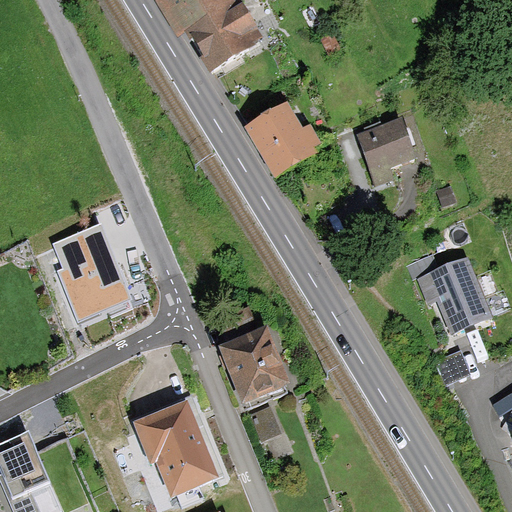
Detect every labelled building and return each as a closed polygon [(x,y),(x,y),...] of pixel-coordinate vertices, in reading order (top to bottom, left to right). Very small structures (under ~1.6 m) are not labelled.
[(186,38),(211,79),(257,51),(256,48),(265,42),(239,0),(158,0),(154,3),(178,43),(186,38)] [(321,42),(330,58),(342,52),(334,35),(321,42)] [(288,108),(245,134),(275,185),(318,159),(315,154),(323,149),(311,129),(303,134),(288,108)] [(403,123),(358,138),(376,190),(395,183),(391,173),(417,164),(403,123)] [(452,188),(437,192),(443,210),(457,205),(452,188)] [(101,229),(37,253),(71,335),(133,311),(101,229)] [(494,322),(469,261),(428,277),(439,305),(452,338),(494,322)] [(439,305),(428,277),(417,281),(429,309),(439,305)] [(258,330),(250,310),(219,323),(227,342),(258,330)] [(268,332),(219,352),(243,411),(246,409),(247,411),(289,395),(288,392),(292,391),(268,332)] [(471,377),(461,353),(433,364),(444,389),(471,377)] [(511,397),(493,408),(511,441),(511,397)] [(219,485),(188,407),(133,429),(150,471),(157,469),(171,504),(219,485)] [(271,408),(250,417),(262,444),(282,436),(271,408)] [(30,438),(0,451),(0,473),(2,477),(0,477),(0,482),(12,511),(39,511),(32,496),(52,487),(30,438)] [(133,476),(120,481),(127,499),(143,492),(139,481),(136,482),(133,476)]
